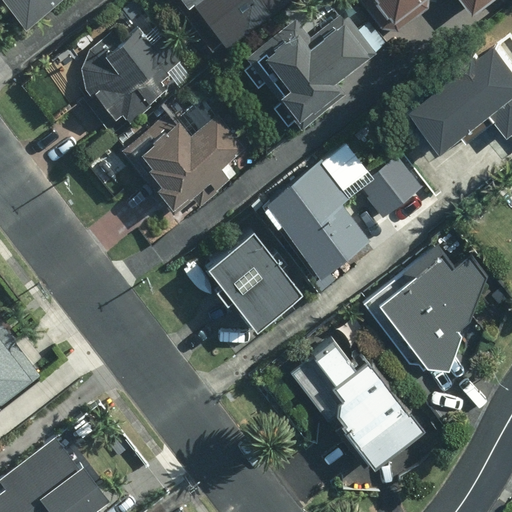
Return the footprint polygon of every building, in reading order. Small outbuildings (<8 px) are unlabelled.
[(0,0),(0,8),(15,29),(53,0),(0,0)] [(173,0),(214,52),(280,0),(173,0)] [(365,0),(381,23),(414,0),(451,0),(462,15),(484,0),(365,0)] [(366,60),(385,43),(364,20),(348,36),(330,17),(310,36),(291,16),(237,67),(294,128),(333,91),(326,84),(359,52),(366,60)] [(81,94),(111,128),(163,87),(157,79),(181,61),(161,34),(145,46),(131,27),(121,35),(113,25),(80,50),(79,51),(78,52),(78,53),(77,54),(76,56),(76,57),(75,58),(75,59),(74,61),(74,62),(73,63),(73,65),(73,66),(73,67),(73,69),(72,70),(72,71),(72,73),(73,74),(73,75),(73,77),(73,78),(73,80),(74,81),(74,82),(75,83),(75,85),(76,86),(77,87),(77,88),(78,89),(79,91),(80,92),(80,93),(81,94)] [(423,134),(439,153),(487,113),(509,139),(511,136),(511,65),(493,42),(398,119),(415,141),(423,134)] [(154,119),(116,149),(167,212),(203,183),(210,192),(233,173),(224,162),(242,148),(203,99),(164,131),(154,119)] [(360,229),(417,189),(392,153),(377,164),(354,131),(246,207),(298,282),(364,236),(360,229)] [(252,228),(206,264),(220,283),(214,287),(225,301),(230,298),(253,327),(301,290),(252,228)] [(446,267),(434,256),(370,303),(417,367),(438,370),(459,323),(482,273),(463,252),(446,267)] [(0,395),(22,378),(0,350),(0,346),(10,338),(0,325),(0,395)] [(324,337),(283,372),(366,469),(414,428),(355,359),(348,365),(324,337)] [(63,432),(0,479),(0,511),(90,511),(87,507),(104,495),(79,462),(71,468),(61,455),(74,445),(63,432)]
